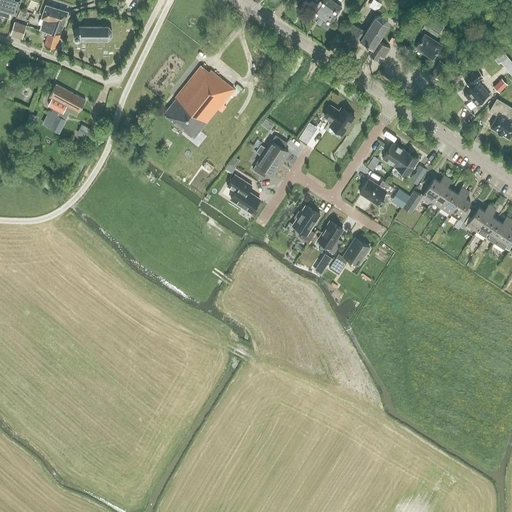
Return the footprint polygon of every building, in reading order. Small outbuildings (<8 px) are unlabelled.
[(0,0),(0,14),(8,17),(9,15),(11,16),(12,13),(16,15),(20,0),(0,0)] [(342,7),(331,0),(311,0),(310,1),(316,5),(308,15),(327,28),(342,7)] [(377,11),(381,6),(372,0),(368,6),(377,11)] [(52,32),(61,34),(68,12),(46,5),(41,18),(43,19),(40,30),(49,33),(48,33),(52,34),(52,32)] [(366,45),(384,16),(382,14),(375,16),(365,32),(353,24),(346,36),(350,38),(348,41),(356,46),(360,40),(366,45)] [(387,18),(384,16),(366,45),(373,49),(369,55),(377,60),(380,55),(384,58),(390,48),(378,40),(388,25),(387,18)] [(27,25),(21,23),(14,22),(10,35),(16,37),(22,39),(27,25)] [(108,40),(112,35),(112,30),(108,26),(78,25),(78,28),(74,28),(74,30),(74,36),(74,37),(78,38),(78,40),(108,40)] [(432,57),(441,44),(435,39),(439,34),(425,25),(420,32),(423,34),(416,46),(432,57)] [(56,49),(61,34),(52,32),(52,34),(48,33),(44,46),(56,49)] [(463,55),(457,52),(452,60),(457,63),(463,55)] [(439,79),(448,66),(440,60),(431,74),(439,79)] [(239,91),(234,88),(234,89),(210,70),(209,72),(201,65),(175,98),(176,99),(164,114),(194,138),(229,95),(233,98),(239,91)] [(499,92),(507,84),(502,79),(494,87),(499,92)] [(476,105),(489,94),(479,82),(464,94),(468,100),(471,98),(476,105)] [(85,100),(71,92),(56,84),(49,96),(52,98),(48,105),(56,110),(54,113),(51,111),(44,124),(49,127),(49,126),(59,132),(69,112),(76,116),(79,111),(79,112),(85,100)] [(511,107),(497,99),(489,111),(497,115),(490,127),(509,138),(511,133),(511,107)] [(330,105),(323,115),(331,121),(328,125),(341,133),(353,116),(340,107),(338,110),(330,105)] [(31,125),(35,115),(30,113),(26,123),(31,125)] [(89,139),(93,130),(83,125),(78,134),(89,139)] [(308,130),(301,139),(306,142),(313,133),(308,130)] [(326,130),(315,147),(324,153),(336,137),(326,130)] [(267,148),(261,144),(258,148),(281,163),(282,163),(281,163),(288,152),(283,148),(287,143),(275,135),(267,148)] [(406,150),(393,142),(382,158),(395,167),(406,150)] [(256,152),(262,156),(253,169),(264,177),(268,171),(273,175),(281,163),(281,164),(281,163),(258,148),(256,152)] [(408,175),(419,159),(406,150),(395,167),(408,175)] [(229,164),(226,169),(232,173),(235,168),(229,164)] [(420,165),(416,170),(423,175),(426,170),(420,165)] [(252,185),(235,174),(227,186),(236,192),(231,199),(251,212),(260,199),(248,191),(252,185)] [(434,178),(423,195),(432,201),(447,177),(444,175),(440,182),(434,178)] [(451,180),(447,177),(432,201),(441,207),(452,190),(447,186),(451,180)] [(378,204),(386,191),(390,194),(394,188),(383,180),(379,186),(368,179),(360,193),(364,195),(378,204)] [(457,193),(452,190),(441,207),(450,213),(465,189),(464,188),(462,187),(457,193)] [(409,196),(399,189),(394,197),(404,203),(409,196)] [(450,213),(463,222),(471,210),(467,207),(470,202),(465,198),(469,191),(465,189),(450,213)] [(417,200),(420,194),(414,190),(403,207),(411,212),(418,201),(417,200)] [(477,231),(492,207),(488,204),(484,211),(479,207),(472,217),(468,215),(463,222),(467,224),(477,231)] [(300,238),(308,243),(315,233),(310,229),(320,214),(306,205),(301,212),(299,210),(294,217),(296,219),(292,225),(303,232),(300,238)] [(493,207),(492,207),(477,231),(486,236),(497,219),(491,216),(496,209),(493,207)] [(268,235),(274,238),(289,214),(284,210),(268,235)] [(502,223),(497,219),(486,236),(495,242),(510,219),(506,216),(502,223)] [(511,223),(511,219),(510,219),(495,242),(504,248),(507,250),(511,244),(508,241),(511,235),(511,229),(509,227),(511,223)] [(334,254),(342,241),(337,238),(343,229),(330,221),(318,239),(330,248),(328,250),(334,254)] [(329,268),(338,274),(346,262),(345,261),(347,258),(357,265),(369,247),(356,238),(343,256),(339,253),(329,268)] [(325,253),(318,264),(325,269),(333,258),(325,253)]
